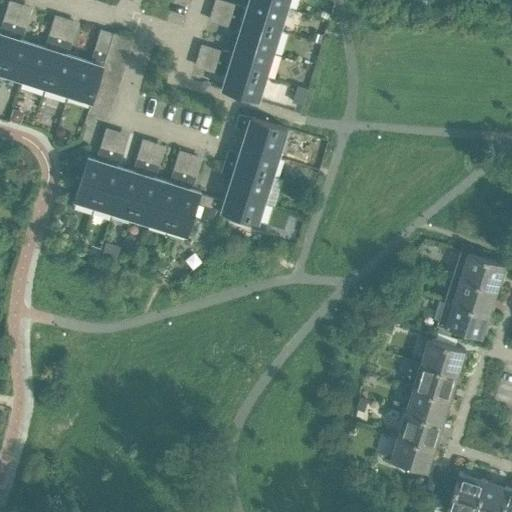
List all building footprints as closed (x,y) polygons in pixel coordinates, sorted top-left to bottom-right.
[(279,30),(286,6),(264,0),(250,0),(247,9),(242,8),(243,6),(235,3),(231,15),(279,30)] [(271,53),(279,30),(231,15),(228,26),(235,29),(236,27),(241,28),(237,42),(271,53)] [(0,66),(14,24),(2,20),(0,27),(2,28),(0,34),(0,33),(0,66)] [(0,70),(22,78),(33,44),(19,39),(21,34),(23,35),(25,28),(14,24),(0,66),(0,70)] [(130,50),(133,38),(113,32),(109,44),(130,50)] [(45,85),(60,38),(48,35),(46,42),(48,43),(46,48),(33,44),(22,78),(45,85)] [(68,92),(79,58),(65,54),(67,49),(69,50),(71,42),(60,38),(45,85),(68,92)] [(264,76),(271,53),(237,42),(233,55),(228,54),(229,52),(221,49),(218,61),(264,76)] [(126,61),(130,50),(109,44),(106,53),(106,55),(126,61)] [(102,66),(106,55),(106,53),(94,49),(92,57),(94,57),(92,62),(79,58),(68,92),(90,100),(92,100),(95,89),(99,78),(102,66)] [(123,73),(126,61),(106,55),(102,66),(123,73)] [(257,98),(264,76),(218,61),(214,73),(221,75),(222,73),(227,75),(223,87),(223,89),(257,99),(258,98),(257,98)] [(119,84),(123,73),(102,66),(99,78),(119,84)] [(115,96),(119,84),(99,78),(95,89),(115,96)] [(112,107),(115,96),(95,89),(92,100),(92,101),(112,107)] [(108,119),(112,107),(92,101),(88,112),(108,119)] [(277,156),(285,129),(286,129),(286,128),(251,117),(251,118),(239,114),(235,126),(243,128),(243,126),(248,127),(245,137),(262,143),(260,150),(277,156)] [(271,175),(277,156),(260,150),(262,143),(245,137),(240,155),(234,154),(235,151),(228,149),(224,160),(271,175)] [(94,204),(111,150),(99,147),(97,154),(99,155),(98,160),(89,157),(88,157),(75,198),(76,199),(94,204)] [(112,210),(125,169),(116,166),(117,161),(120,162),(122,154),(111,150),(94,204),(112,210)] [(131,216),(147,162),(136,158),(134,166),(136,167),(135,172),(125,169),(112,210),(131,216)] [(263,202),(271,175),(224,160),(220,172),(228,174),(229,171),(234,173),(231,183),(248,189),(246,196),(263,202)] [(149,221),(162,180),(152,177),(154,172),(157,173),(159,165),(147,162),(131,216),(149,221)] [(167,227),(184,173),(173,169),(170,177),(173,178),(171,183),(162,180),(149,221),(167,227)] [(187,233),(196,202),(199,193),(200,192),(198,191),(189,189),(191,184),(193,184),(195,177),(184,173),(167,227),(186,233),(185,233),(187,233)] [(257,220),(263,202),(246,196),(248,189),(231,183),(225,201),(220,200),(220,199),(199,193),(196,202),(222,210),(222,211),(257,222),(257,220)] [(497,288),(504,263),(460,249),(452,272),(445,269),(445,271),(497,288)] [(489,312),(497,288),(445,271),(444,274),(451,276),(444,298),(489,312)] [(481,337),(489,312),(444,298),(437,321),(430,318),(429,321),(481,337)] [(457,374),(465,349),(420,335),(419,337),(427,340),(420,362),(457,374)] [(450,398),(457,374),(420,362),(413,385),(405,382),(405,384),(450,398)] [(442,422),(450,398),(405,384),(404,385),(412,388),(405,411),(442,422)] [(435,446),(442,422),(405,411),(398,433),(390,430),(390,432),(435,446)] [(427,471),(435,446),(390,432),(390,433),(397,436),(390,459),(427,471)] [(473,511),(484,479),(459,471),(445,511),(449,511),(450,509),(460,511),(473,511)] [(500,511),(508,486),(484,479),(473,511),(500,511)] [(511,511),(511,487),(508,486),(500,511),(511,511)]
